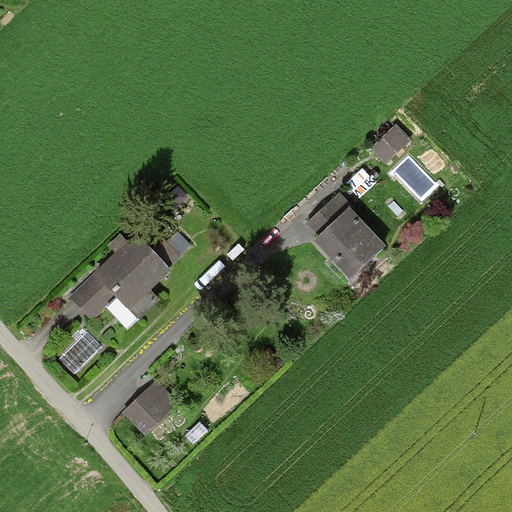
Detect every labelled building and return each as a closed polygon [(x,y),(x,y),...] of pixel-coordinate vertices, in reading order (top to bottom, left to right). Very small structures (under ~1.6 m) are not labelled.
[(397,124),(371,147),(387,163),(412,140),(397,124)] [(388,245),(339,194),(309,222),(321,235),(315,240),(352,279),(388,245)] [(178,232),(168,242),(180,255),(190,246),(178,232)] [(171,269),(136,233),(128,241),(116,253),(96,272),(117,294),(130,308),(171,269)] [(108,246),(116,253),(128,241),(121,234),(108,246)] [(117,294),(96,272),(70,297),(92,319),(117,294)] [(157,380),(123,413),(145,436),(179,403),(157,380)]
